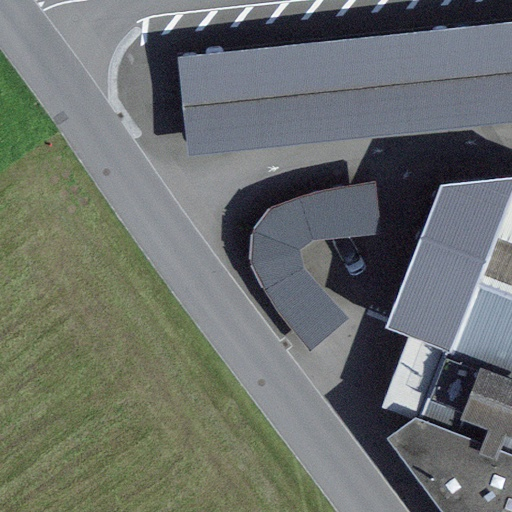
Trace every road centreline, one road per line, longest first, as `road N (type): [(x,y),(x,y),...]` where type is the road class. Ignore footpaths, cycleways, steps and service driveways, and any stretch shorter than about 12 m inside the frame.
road 1 (unclassified): [(23,23),(386,511)]
road 2 (unknown): [(131,168),(511,114)]
